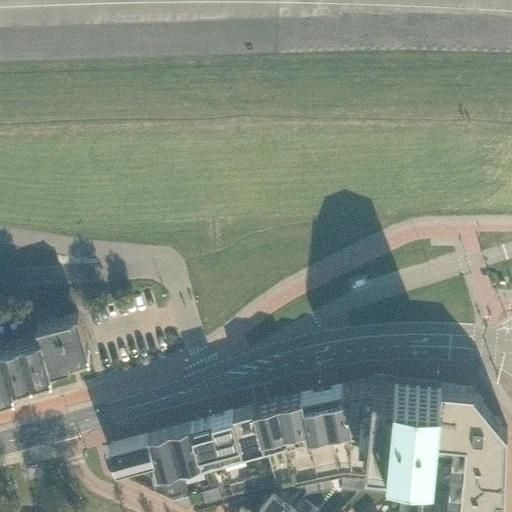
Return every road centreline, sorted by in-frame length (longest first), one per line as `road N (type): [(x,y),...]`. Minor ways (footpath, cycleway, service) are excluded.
road 1 (secondary): [(64,422),(280,359),(391,339),(511,345)]
road 2 (unknown): [(477,259),(364,293),(327,317),(298,356)]
road 3 (residential): [(155,511),(88,479),(64,422)]
